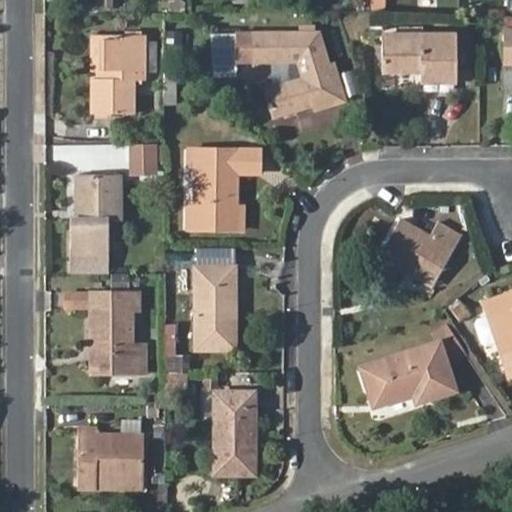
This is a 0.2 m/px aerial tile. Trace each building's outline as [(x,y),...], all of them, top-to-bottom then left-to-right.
[(321,95),(325,107),(346,100),(333,62),(328,64),(317,34),(253,33),(253,61),(290,61),(291,81),(266,89),(273,116),(312,104),(314,104),(312,97),(321,95)] [(422,68),(422,71),(422,82),(457,82),(457,67),(457,37),(457,33),(383,33),(384,72),(414,71),(414,68),(422,68)] [(142,35),(101,35),(99,79),(93,79),(93,114),(131,114),(131,80),(142,80),(142,73),(159,74),(160,42),(142,41),(142,35)] [(472,37),(457,37),(457,67),(471,67),(472,37)] [(178,76),(165,65),(166,107),(178,107),(178,76)] [(314,110),(325,107),(321,95),(312,97),(314,104),(312,104),(314,110)] [(156,144),(128,144),(128,161),(156,161),(156,144)] [(229,205),(236,205),(237,166),(235,166),(235,150),(189,149),(189,166),(196,166),(197,202),(187,202),(187,229),(229,230),(229,205)] [(156,161),(128,161),(129,174),(156,173),(156,161)] [(76,174),(77,212),(81,212),(81,219),(77,219),(70,219),(70,252),(108,252),(108,219),(119,219),(119,174),(76,174)] [(410,266),(435,281),(461,235),(437,221),(429,234),(400,219),(379,254),(407,271),(410,266)] [(432,285),(435,281),(410,266),(407,271),(432,285)] [(196,269),(197,349),(235,348),(235,268),(196,269)] [(92,293),(91,347),(99,347),(98,372),(140,373),(139,345),(132,345),(132,310),(139,310),(139,293),(92,293)] [(511,294),(486,303),(509,370),(511,369),(511,294)] [(434,333),(438,343),(444,361),(465,355),(446,325),(434,333)] [(174,335),(166,334),(166,357),(174,357),(174,335)] [(413,388),(414,393),(417,402),(454,390),(444,361),(438,343),(361,369),(374,406),(407,395),(405,391),(413,388)] [(174,357),(166,357),(166,372),(186,373),(190,372),(190,357),(174,357)] [(186,373),(166,372),(166,392),(186,393),(186,373)] [(215,393),(216,474),(254,474),(254,393),(215,393)] [(97,480),(142,480),(142,435),(96,435),(97,430),(78,429),(78,487),(96,487),(97,480)]
